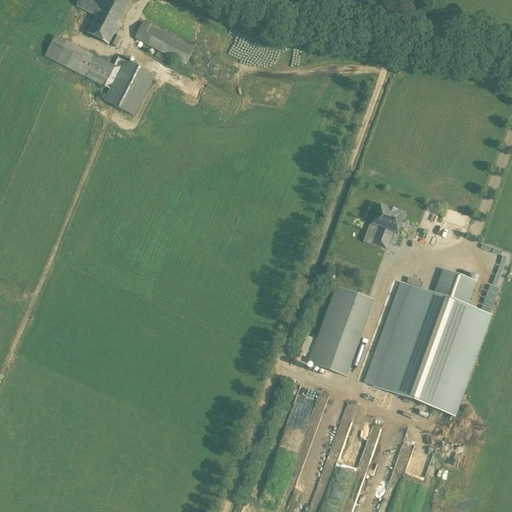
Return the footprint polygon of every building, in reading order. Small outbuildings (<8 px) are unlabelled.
[(115,35),(132,2),(128,0),(104,0),(101,7),(88,0),(80,0),(77,7),(96,17),(88,33),(116,48),(121,38),(115,35)] [(186,66),(195,48),(144,23),(136,39),(186,66)] [(114,66),(55,37),(45,58),(109,89),(103,101),(134,117),(155,76),(118,58),(114,66)] [(390,210),(380,207),(373,225),(383,229),(381,235),(377,233),(373,245),(386,250),(392,232),(398,234),(405,215),(395,212),(396,209),(391,207),(390,210)] [(467,307),(477,282),(442,269),(433,295),(409,286),(372,387),(455,418),(492,316),(467,307)] [(347,378),(374,302),(335,288),(308,364),(347,378)]
